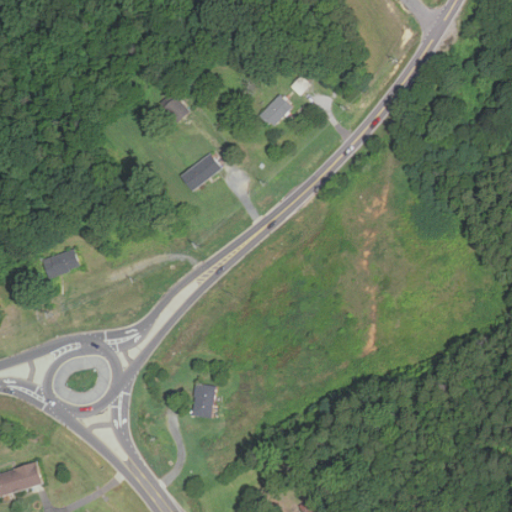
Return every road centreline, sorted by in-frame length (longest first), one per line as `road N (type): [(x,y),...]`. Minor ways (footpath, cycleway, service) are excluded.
road 1 (secondary): [(204,277),(362,135),(458,0)]
road 2 (secondary): [(116,392),(115,370),(92,348),(63,351),(45,376),(54,407),(74,418),(96,416),(116,392)]
road 3 (secondary): [(117,388),(204,277)]
